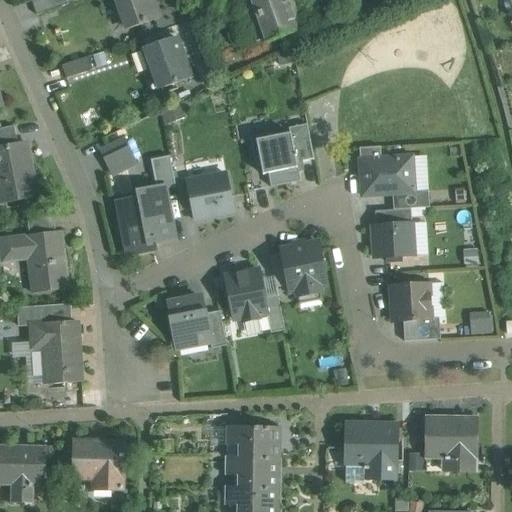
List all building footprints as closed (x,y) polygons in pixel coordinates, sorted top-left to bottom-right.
[(64,0),(33,0),(31,1),(36,15),(66,4),(64,0)] [(156,0),(120,0),(130,29),(163,18),(156,0)] [(208,0),(206,0),(193,5),(198,17),(213,12),(208,0)] [(243,0),(249,17),(255,16),(259,16),(268,42),(305,28),(295,0),(292,0),(289,2),(288,0),(243,0)] [(177,38),(148,49),(162,88),(191,77),(177,38)] [(91,56),(64,65),(69,78),(95,69),(91,56)] [(307,125),(289,129),(290,134),(291,134),(297,165),(302,163),(314,161),(307,125)] [(13,127),(0,129),(0,145),(16,143),(13,127)] [(290,134),(271,138),(270,134),(250,138),(256,168),(261,167),(263,176),(268,175),(271,188),(300,182),(297,165),(291,134),(290,134)] [(0,145),(0,203),(34,197),(24,142),(16,143),(0,145)] [(125,142),(101,152),(112,175),(135,164),(125,142)] [(170,157),(151,161),(156,189),(163,187),(164,191),(176,188),(170,157)] [(412,158),(360,161),(362,197),(392,195),(414,194),(414,193),(412,158)] [(226,175),(187,182),(187,186),(192,209),(194,221),(233,214),(226,175)] [(187,186),(176,188),(180,212),(192,209),(187,186)] [(141,198),(119,203),(129,256),(153,252),(152,246),(174,242),(164,191),(163,187),(156,189),(140,192),(141,198)] [(414,194),(392,195),(393,211),(411,210),(429,209),(428,192),(414,193),(414,194)] [(393,211),(375,213),(376,227),(412,225),(411,210),(393,211)] [(30,237),(56,233),(53,215),(27,218),(30,237)] [(376,227),(372,227),(374,259),(387,259),(387,264),(401,263),(401,258),(414,257),(412,225),(376,227)] [(69,290),(61,233),(56,233),(30,237),(0,240),(0,243),(7,242),(9,262),(28,260),(33,294),(69,290)] [(318,244),(281,251),(288,287),(289,293),(296,292),(297,298),(321,293),(320,287),(326,286),(318,244)] [(282,254),(270,257),(276,289),(288,287),(282,254)] [(259,271),(225,278),(233,321),(242,319),(243,323),(259,320),(258,316),(267,314),(264,299),(259,271)] [(429,285),(391,288),(393,323),(403,323),(431,321),(431,320),(429,285)] [(278,296),(264,299),(267,314),(270,334),(284,331),(278,296)] [(202,299),(168,305),(171,321),(170,322),(176,348),(210,342),(211,342),(206,315),(205,315),(202,299)] [(71,305),(45,306),(46,324),(72,322),(71,305)] [(226,347),(219,312),(206,315),(211,342),(210,342),(211,350),(226,347)] [(470,333),(490,332),(488,312),(468,314),(470,333)] [(431,321),(403,323),(404,343),(440,340),(439,319),(431,320),(431,321)] [(46,324),(31,325),(35,384),(46,383),(46,385),(82,382),(78,322),(72,322),(46,324)] [(476,419),(428,419),(428,459),(457,459),(457,471),(476,471),(476,419)] [(399,424),(348,423),(347,467),(365,468),(365,470),(370,470),(370,468),(378,468),(377,479),(397,479),(399,424)] [(280,428),(227,427),(226,457),(276,458),(280,458),(280,445),(276,445),(276,429),(280,430),(280,428)] [(126,441),(75,440),(75,480),(95,482),(94,490),(125,490),(126,441)] [(47,446),(0,444),(0,483),(14,483),(14,502),(35,502),(35,484),(47,484),(47,446)] [(276,458),(226,457),(226,476),(244,476),(244,488),(275,488),(279,488),(280,475),(276,475),(276,458)] [(244,488),(226,487),(226,506),(244,506),(243,511),(278,511),(279,505),(275,504),(275,488),(244,488)]
